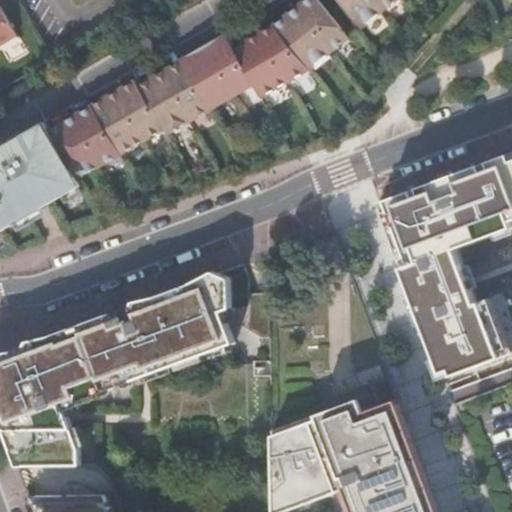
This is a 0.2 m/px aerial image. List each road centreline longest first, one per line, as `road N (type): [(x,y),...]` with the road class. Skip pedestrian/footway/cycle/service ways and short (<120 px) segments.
road 1 (residential): [(511,112),(44,289),(0,298)]
road 2 (unknown): [(0,499),(120,458),(194,412),(233,376),(255,334),(219,224)]
road 3 (residential): [(0,132),(234,0)]
